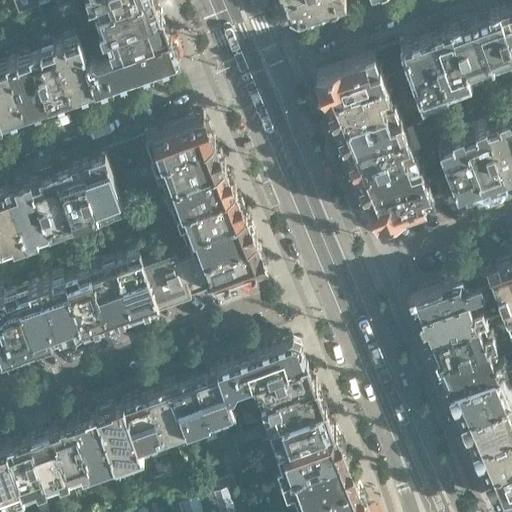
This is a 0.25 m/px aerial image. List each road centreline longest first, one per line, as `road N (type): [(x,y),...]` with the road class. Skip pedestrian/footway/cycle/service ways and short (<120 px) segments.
road 1 (residential): [(0,395),(314,280)]
road 2 (tertiary): [(459,511),(355,265)]
road 3 (tertiary): [(314,280),(415,511)]
road 4 (residential): [(0,151),(230,67)]
road 5 (tertiary): [(230,67),(314,280)]
road 6 (tertiary): [(355,265),(269,53)]
road 7 (residential): [(355,265),(511,209)]
road 8 (residential): [(269,53),(417,0)]
